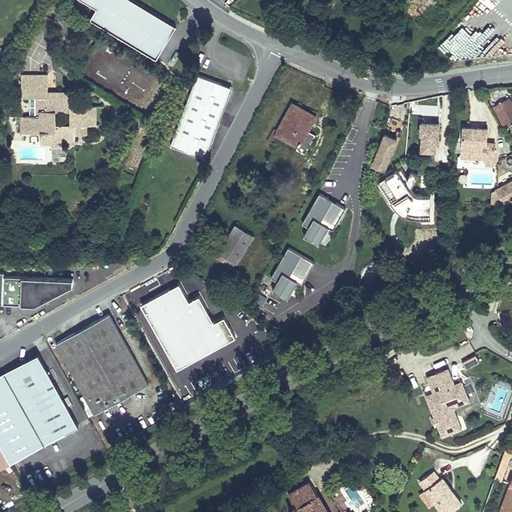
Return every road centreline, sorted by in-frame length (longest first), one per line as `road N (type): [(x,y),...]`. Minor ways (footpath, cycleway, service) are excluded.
road 1 (primary): [(511,255),(200,421),(49,511)]
road 2 (unclassified): [(0,351),(174,249),(275,44)]
road 3 (tertiary): [(275,44),(342,71),(398,82),(511,68)]
